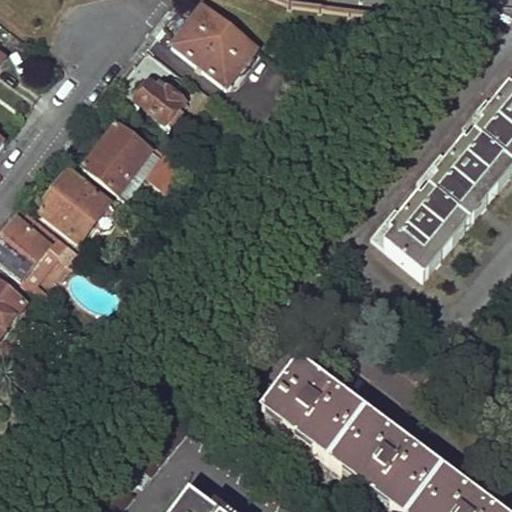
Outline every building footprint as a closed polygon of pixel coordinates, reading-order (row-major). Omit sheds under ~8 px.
[(297,12),(296,21),(332,24),(333,14),(297,12)] [(258,58),(203,14),(173,52),(228,95),(258,58)] [(179,107),(160,92),(156,97),(150,93),(136,111),(167,134),(181,117),(175,112),(179,107)] [(391,213),(367,243),(420,286),(511,175),(511,98),(511,99),(507,96),(493,111),(484,104),(461,132),(473,143),(464,155),(460,152),(447,166),(437,159),(414,186),(428,197),(418,210),(414,207),(401,222),(391,213)] [(135,148),(117,134),(84,174),(127,209),(147,185),(163,199),(180,178),(147,150),(150,147),(142,141),(135,148)] [(260,158),(249,149),(233,167),(244,178),(260,158)] [(117,221),(70,181),(38,220),(76,251),(93,231),(103,239),(111,237),(117,229),(117,221)] [(82,264),(28,221),(20,231),(18,229),(0,249),(0,270),(23,290),(19,292),(33,303),(47,314),(54,307),(37,292),(61,265),(73,275),(82,264)] [(19,292),(0,275),(0,343),(33,303),(19,292)] [(261,415),(389,511),(486,511),(300,373),(304,367),(293,359),(279,377),(282,379),(278,385),(282,388),(261,415)] [(48,415),(33,403),(0,441),(0,448),(13,458),(48,415)] [(165,419),(86,511),(122,511),(132,501),(128,497),(134,489),(139,492),(185,437),(165,419)] [(0,448),(0,473),(13,458),(0,448)] [(203,511),(188,500),(178,511),(203,511)]
